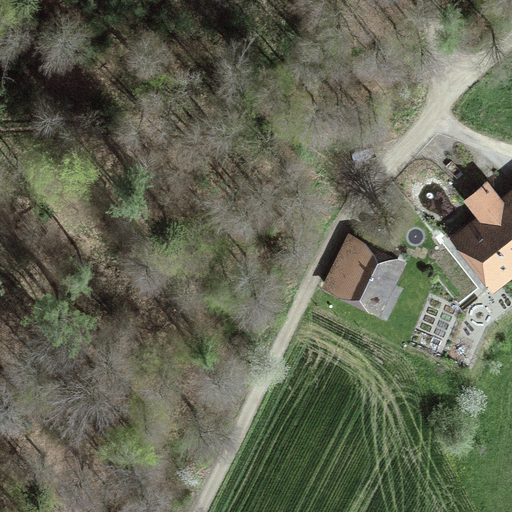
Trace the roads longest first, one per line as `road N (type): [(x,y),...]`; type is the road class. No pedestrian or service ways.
road 1 (track): [(196,511),(337,229),(454,82)]
road 2 (track): [(0,123),(170,127),(286,139),(390,162)]
